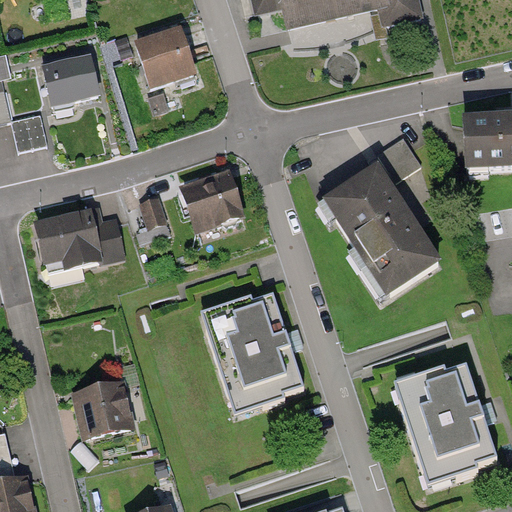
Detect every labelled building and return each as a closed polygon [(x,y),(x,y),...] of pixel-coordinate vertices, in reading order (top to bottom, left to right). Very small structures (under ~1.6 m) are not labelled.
[(420,0),(258,0),(262,14),(282,9),(288,32),(380,11),(384,28),(424,19),(420,0)] [(156,45),(137,51),(151,93),(195,78),(181,37),(164,42),(162,36),(154,38),(156,45)] [(0,57),(0,89),(16,86),(10,55),(0,57)] [(66,65),(43,70),(53,111),(99,99),(91,66),(68,72),(66,65)] [(4,94),(0,94),(0,127),(12,124),(4,94)] [(169,114),(163,98),(149,103),(155,118),(169,114)] [(41,119),(12,126),(19,156),(48,150),(41,119)] [(511,125),(464,128),(467,173),(511,170),(511,125)] [(391,175),(328,212),(382,307),(446,271),(391,175)] [(235,178),(185,194),(200,242),(251,227),(235,178)] [(162,203),(143,208),(148,232),(167,227),(162,203)] [(103,217),(38,230),(47,274),(125,259),(117,221),(104,224),(103,217)] [(278,297),(203,322),(237,423),(312,398),(278,297)] [(477,368),(394,392),(424,494),(507,470),(477,368)] [(124,387),(75,397),(84,445),(134,435),(124,387)] [(35,511),(28,482),(0,487),(0,511),(35,511)]
